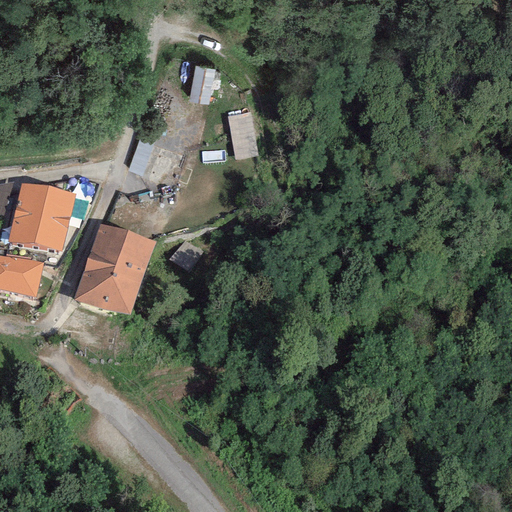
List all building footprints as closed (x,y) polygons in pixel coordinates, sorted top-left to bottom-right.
[(211,70),(192,68),(188,103),(207,105),(211,70)] [(252,113),(228,116),(234,160),(257,157),(252,113)] [(0,215),(12,218),(20,182),(12,183),(0,184),(0,215)] [(74,194),(20,182),(12,218),(7,241),(61,253),(74,194)] [(154,242),(98,224),(74,299),(130,317),(154,242)] [(42,264),(0,255),(0,289),(35,297),(42,264)]
